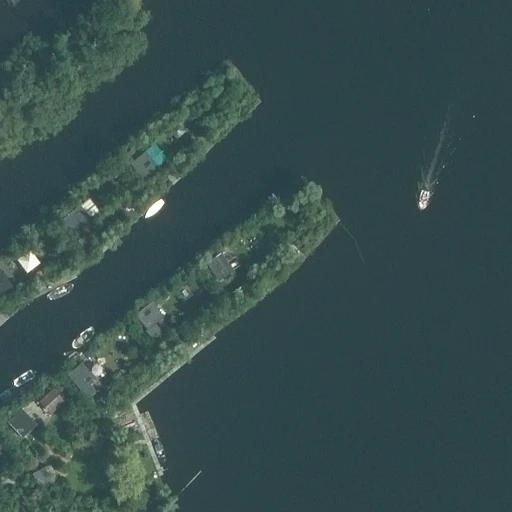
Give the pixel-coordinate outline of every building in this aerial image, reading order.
[(132,150),(125,156),(128,159),(135,153),(132,150)] [(144,154),(130,165),(143,181),(157,169),(144,154)] [(77,208),(62,220),(73,234),(88,222),(77,208)] [(83,236),(77,242),(83,248),(89,243),(83,236)] [(221,254),(206,264),(219,282),(233,271),(221,254)] [(0,272),(0,297),(12,289),(0,272)] [(151,303),(135,316),(147,330),(145,332),(153,341),(162,333),(155,325),(163,318),(151,303)] [(81,364),(67,376),(88,399),(96,392),(89,384),(95,380),(81,364)] [(22,410),(7,423),(22,439),(37,425),(22,410)] [(47,467),(32,475),(40,490),(55,483),(47,467)]
